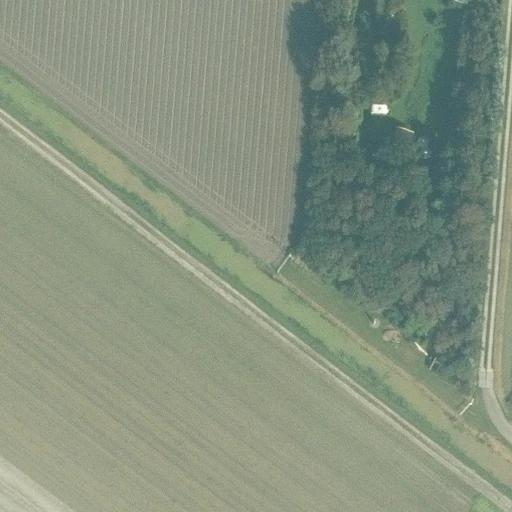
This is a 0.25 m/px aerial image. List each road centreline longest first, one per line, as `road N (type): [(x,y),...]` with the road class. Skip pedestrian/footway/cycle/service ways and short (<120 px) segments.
road 1 (track): [(511,501),(0,113)]
road 2 (track): [(309,0),(289,233),(268,256),(0,52)]
road 3 (unclassified): [(511,442),(488,411),(481,367),(511,22)]
road 4 (track): [(505,438),(390,359),(268,256)]
